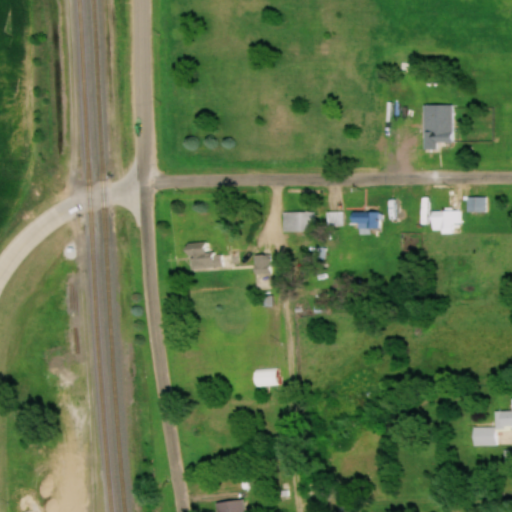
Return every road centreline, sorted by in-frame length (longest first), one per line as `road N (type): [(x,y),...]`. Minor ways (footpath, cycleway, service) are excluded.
road 1 (residential): [(144,182),(511,176)]
road 2 (residential): [(180,511),(144,182)]
road 3 (tertiary): [(144,182),(139,0)]
